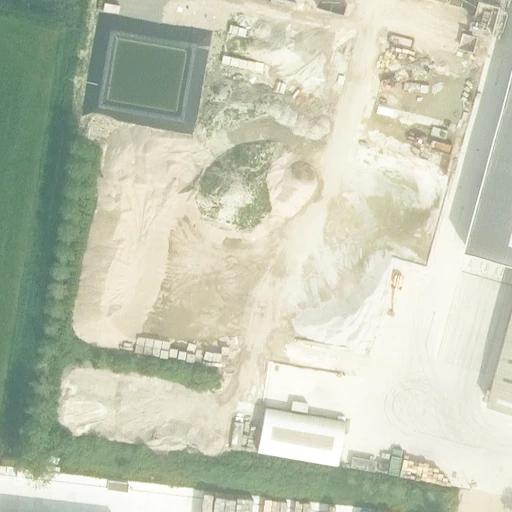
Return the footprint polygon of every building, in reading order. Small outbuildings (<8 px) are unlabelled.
[(141,28),(154,29),(154,19),(172,20),(173,9),(142,7),(141,28)] [(245,71),(262,73),(265,54),(248,52),(245,71)] [(511,58),(460,247),(511,260),(511,58)] [(511,318),(489,404),(511,410),(511,318)] [(264,408),(257,452),(336,465),(343,422),(264,408)]
